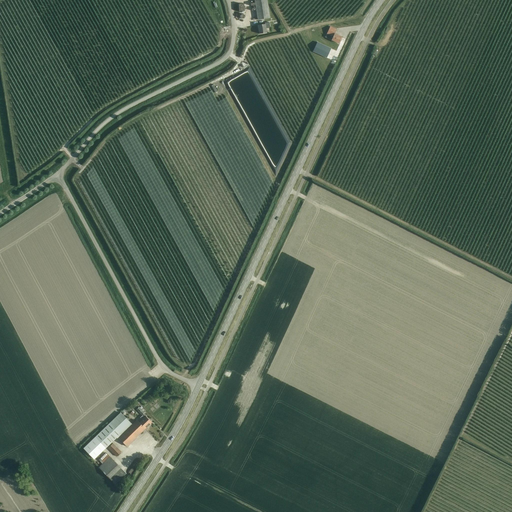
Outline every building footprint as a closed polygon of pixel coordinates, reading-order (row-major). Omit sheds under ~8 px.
[(254,0),(258,20),(270,18),(266,0),(254,0)] [(270,28),(269,22),(265,23),(265,24),(258,25),(259,34),(267,33),(266,28),(270,28)] [(342,37),(336,35),(334,34),(336,29),(330,26),(327,34),(333,36),(331,40),(339,43),(342,37)] [(313,52),(327,58),(331,48),(317,42),(313,52)] [(127,446),(145,429),(152,422),(146,416),(144,417),(143,415),(140,418),(142,420),(139,423),(137,420),(132,425),(120,412),(95,437),(84,448),(94,459),(118,437),(119,438),(118,438),(127,446)] [(113,443),(108,448),(117,456),(121,452),(113,443)] [(114,461),(110,457),(99,467),(115,484),(126,473),(114,460),(114,461)]
